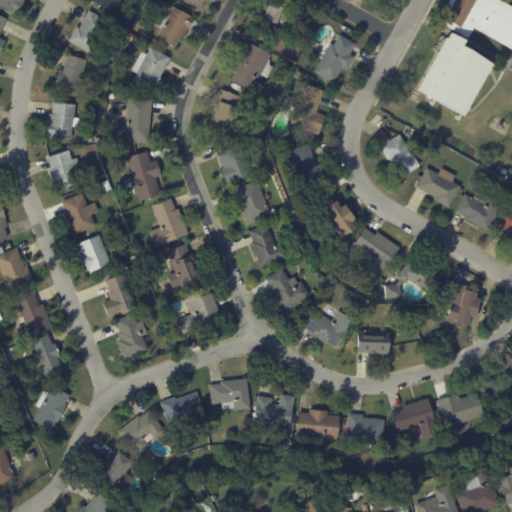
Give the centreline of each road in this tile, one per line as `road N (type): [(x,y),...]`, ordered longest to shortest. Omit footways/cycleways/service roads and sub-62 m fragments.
road 1 (residential): [(24,511),(57,487),(96,406),(120,384),(256,341),(331,380),(380,384),(466,360),(511,313)]
road 2 (residential): [(104,394),(19,165),(27,56),(55,0)]
road 3 (residential): [(256,341),(178,126),(183,94),(232,0)]
road 4 (residential): [(359,105),(349,150),(375,202),(511,277)]
